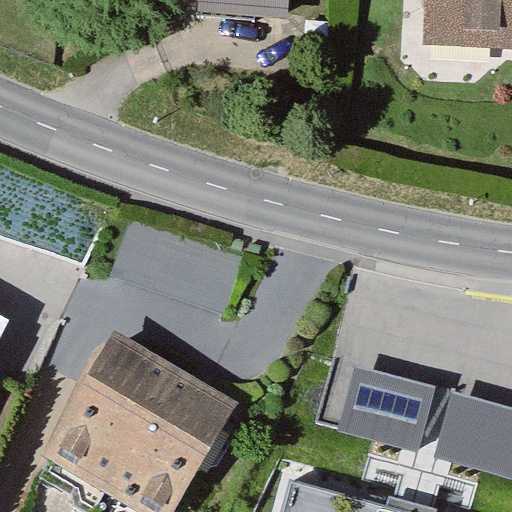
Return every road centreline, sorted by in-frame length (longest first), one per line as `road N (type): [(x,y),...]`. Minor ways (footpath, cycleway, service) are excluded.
road 1 (tertiary): [(511,254),(287,210),(0,107)]
road 2 (unknown): [(61,135),(101,101),(242,30)]
